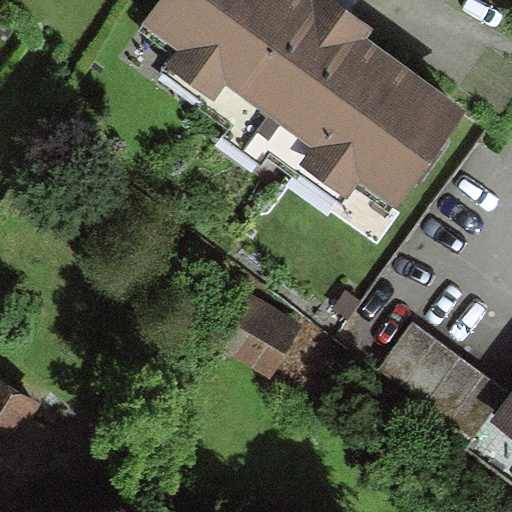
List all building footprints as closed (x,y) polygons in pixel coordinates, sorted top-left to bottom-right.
[(302,0),(167,0),(144,31),(184,61),(168,81),(348,218),(360,203),(392,228),(471,126),(373,51),(378,44),(333,10),(321,1),(315,10),(302,0)] [(222,275),(195,322),(270,365),(297,318),(222,275)] [(489,408),(508,382),(416,316),(381,364),(473,430),(489,408)] [(0,359),(0,478),(57,400),(0,359)] [(511,376),(508,382),(489,408),(511,425),(511,376)]
